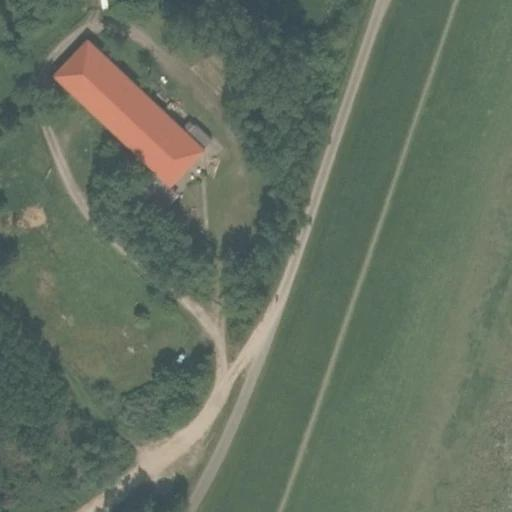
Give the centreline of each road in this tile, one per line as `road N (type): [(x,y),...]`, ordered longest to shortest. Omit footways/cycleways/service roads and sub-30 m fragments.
road 1 (track): [(274,321),(225,376),(209,326),(81,212),(63,171),(37,80),(58,53),(93,35),(139,46),(175,72)]
road 2 (track): [(212,230),(225,376),(219,396),(210,419),(109,511)]
road 3 (track): [(155,469),(0,308)]
